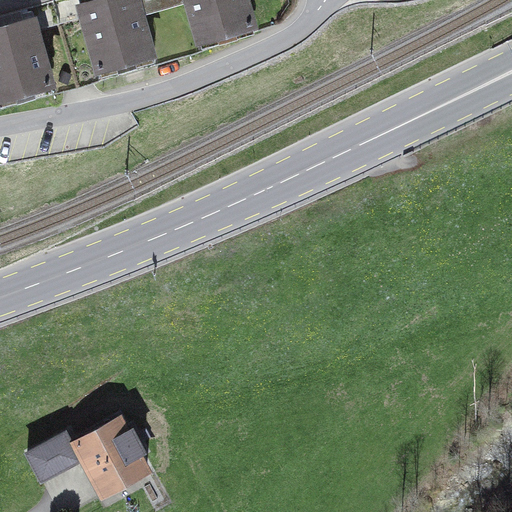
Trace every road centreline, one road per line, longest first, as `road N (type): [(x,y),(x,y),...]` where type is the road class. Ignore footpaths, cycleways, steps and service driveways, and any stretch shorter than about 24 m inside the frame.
road 1 (primary): [(0,299),(268,189),(511,71)]
road 2 (residential): [(325,0),(284,42),(171,90),(0,127)]
